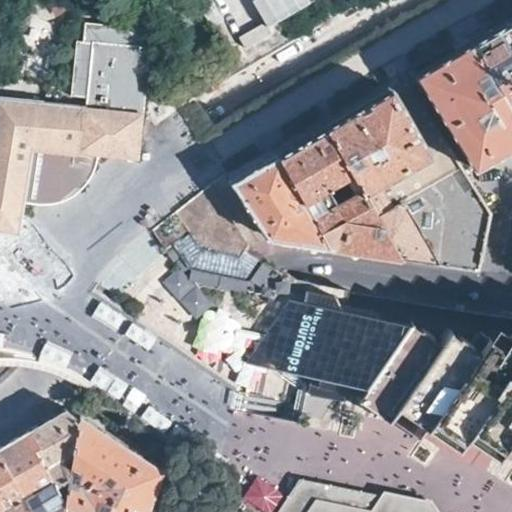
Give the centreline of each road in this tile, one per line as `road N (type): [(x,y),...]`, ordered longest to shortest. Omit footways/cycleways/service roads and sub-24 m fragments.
road 1 (unclassified): [(253,289),(511,326)]
road 2 (unclassified): [(196,331),(207,413),(232,448),(322,511)]
road 3 (unclassified): [(281,266),(321,264),(499,291)]
road 4 (unknown): [(97,276),(88,242),(145,163)]
